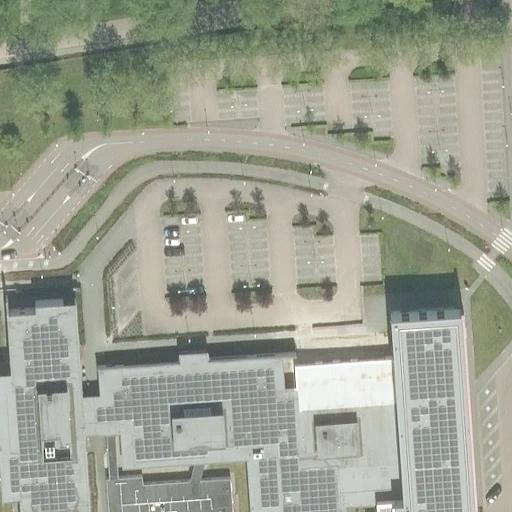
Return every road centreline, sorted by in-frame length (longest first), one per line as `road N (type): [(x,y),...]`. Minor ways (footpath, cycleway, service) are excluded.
road 1 (residential): [(144,140),(247,140),(387,172),(471,211),(511,244)]
road 2 (residential): [(0,268),(13,267),(112,153),(131,146)]
road 3 (residential): [(0,50),(182,25)]
road 4 (residential): [(0,266),(102,153),(131,146)]
road 5 (residential): [(182,25),(336,0)]
road 6 (residential): [(89,142),(0,241)]
road 7 (residential): [(89,142),(64,153),(0,223)]
